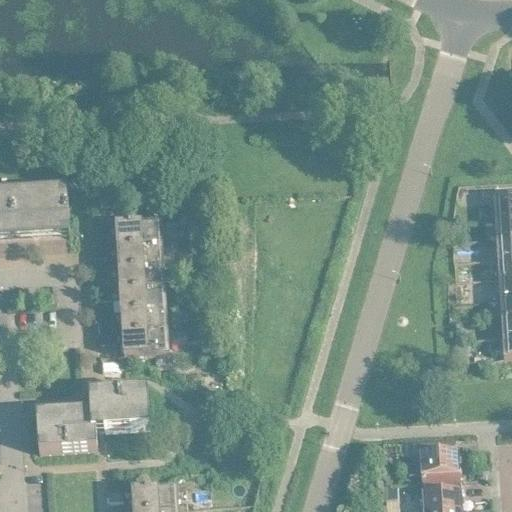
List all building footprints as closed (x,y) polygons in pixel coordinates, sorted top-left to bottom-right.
[(0,236),(73,232),(71,196),(0,200),(0,236)] [(498,204),(499,223),(511,222),(511,201),(498,202),(498,204)] [(121,250),(167,248),(167,247),(165,247),(164,227),(165,227),(165,225),(185,224),(184,209),(153,211),(154,226),(119,228),(119,229),(121,229),(122,250),(121,250)] [(511,222),(499,223),(501,243),(511,241),(511,222)] [(96,229),(96,239),(110,238),(109,229),(96,229)] [(511,241),(501,243),(502,262),(511,261),(511,241)] [(122,271),(122,272),(168,269),(168,268),(166,269),(165,248),(167,248),(121,250),(121,251),(122,251),(124,271),(122,271)] [(97,251),(98,260),(111,259),(111,250),(97,251)] [(511,261),(502,262),(503,282),(511,281),(511,261)] [(123,293),(169,291),(169,290),(168,290),(166,270),(168,270),(168,269),(122,272),(122,273),(124,272),(125,293),(123,293)] [(98,273),(99,282),(113,281),(112,272),(98,273)] [(511,281),(503,282),(504,301),(511,300),(511,281)] [(124,314),(125,315),(171,312),(169,312),(168,291),(169,291),(123,293),(123,294),(125,294),(126,314),(124,314)] [(100,294),(100,303),(114,302),(113,293),(100,294)] [(126,336),(126,337),(172,334),(172,333),(170,333),(169,313),(171,313),(171,312),(125,315),(125,316),(126,316),(128,336),(126,336)] [(101,316),(102,325),(115,324),(115,315),(101,316)] [(172,334),(126,337),(128,337),(129,357),(127,358),(127,359),(159,357),(169,357),(173,356),(173,355),(172,355),(170,335),(172,334)] [(102,337),(103,346),(116,346),(116,337),(102,337)] [(471,341),(461,342),(461,350),(472,349),(471,341)] [(169,357),(159,357),(159,366),(170,365),(169,357)] [(145,394),(101,397),(94,397),(95,414),(47,417),(48,441),(49,455),(101,452),(100,435),(148,432),(145,394)] [(480,441),(423,445),(423,456),(462,454),(480,452),(481,452),(480,441)] [(424,457),(426,486),(464,484),(462,454),(423,456),(423,457),(424,457)] [(426,486),(427,511),(465,511),(464,484),(426,486)] [(394,486),(387,487),(387,500),(402,499),(401,486),(394,486)] [(112,495),(112,504),(138,502),(138,511),(180,511),(180,492),(182,492),(181,490),(171,491),(135,493),(126,494),(112,495)] [(402,511),(402,499),(387,500),(387,511),(402,511)]
